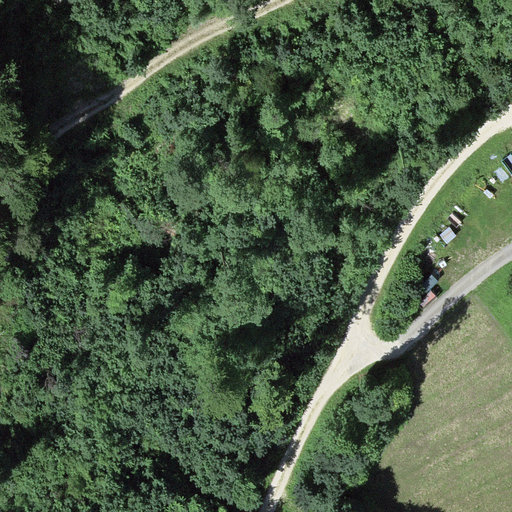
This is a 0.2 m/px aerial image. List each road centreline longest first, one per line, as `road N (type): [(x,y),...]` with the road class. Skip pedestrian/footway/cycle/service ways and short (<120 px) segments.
road 1 (track): [(288,0),(219,30),(60,123),(27,173),(0,283)]
road 2 (track): [(339,365),(415,214),(461,152),(511,112)]
road 3 (track): [(268,511),(339,365)]
